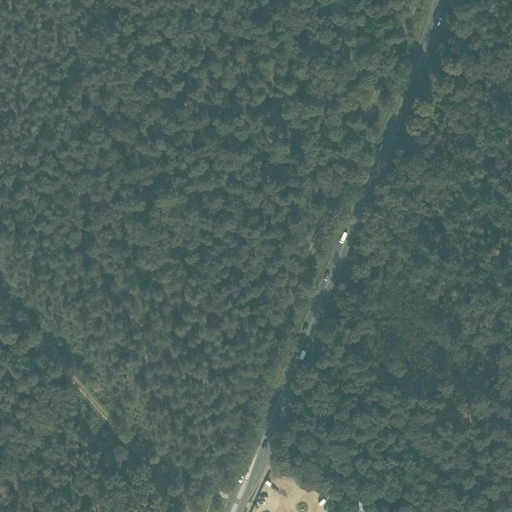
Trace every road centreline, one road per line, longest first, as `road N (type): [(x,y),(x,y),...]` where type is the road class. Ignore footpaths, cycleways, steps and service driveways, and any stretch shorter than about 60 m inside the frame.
road 1 (primary): [(254,457),(443,0)]
road 2 (track): [(0,203),(101,0)]
